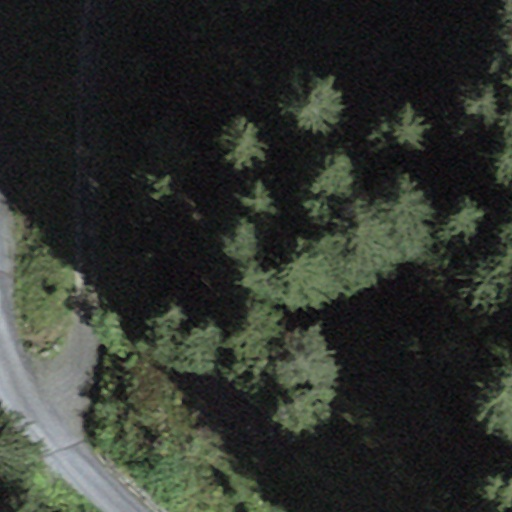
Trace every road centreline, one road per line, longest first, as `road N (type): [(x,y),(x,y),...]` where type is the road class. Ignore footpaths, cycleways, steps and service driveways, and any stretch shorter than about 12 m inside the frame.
road 1 (track): [(66,460),(89,313),(113,0)]
road 2 (track): [(125,511),(66,460),(0,189)]
